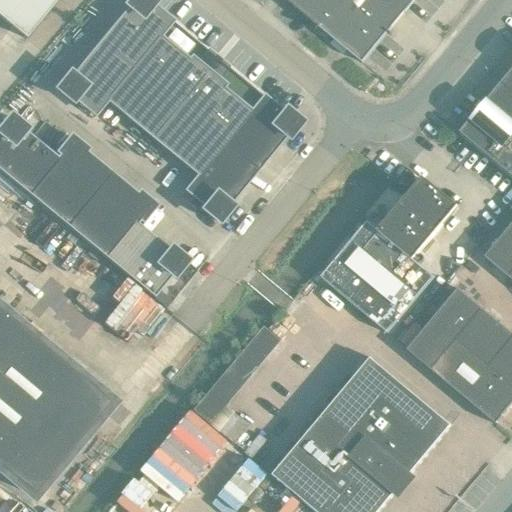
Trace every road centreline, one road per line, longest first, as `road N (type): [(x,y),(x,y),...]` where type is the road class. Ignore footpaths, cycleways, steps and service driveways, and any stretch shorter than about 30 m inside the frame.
road 1 (unclassified): [(194,322),(356,114)]
road 2 (unknown): [(511,458),(344,316)]
road 3 (unclassified): [(507,0),(404,119),(356,114)]
road 4 (unclassified): [(356,114),(216,0)]
